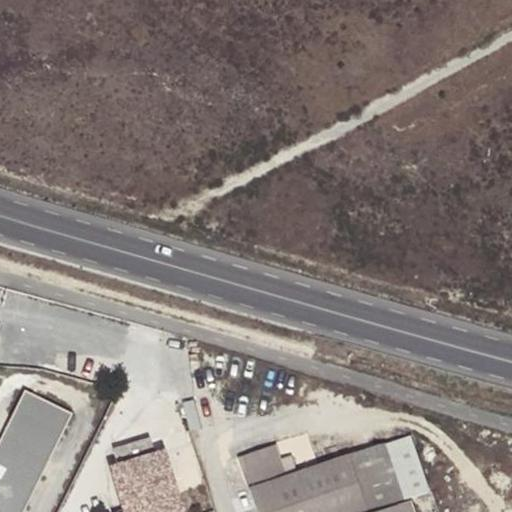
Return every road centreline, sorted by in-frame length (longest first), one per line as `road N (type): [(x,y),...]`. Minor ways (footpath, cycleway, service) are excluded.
road 1 (tertiary): [(511,361),(0,217)]
road 2 (residential): [(43,511),(139,356),(0,313)]
